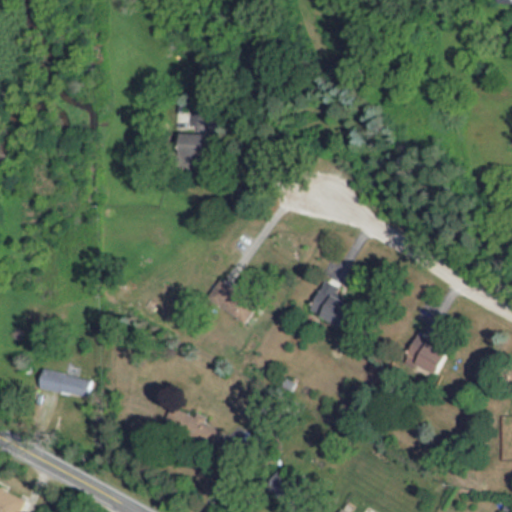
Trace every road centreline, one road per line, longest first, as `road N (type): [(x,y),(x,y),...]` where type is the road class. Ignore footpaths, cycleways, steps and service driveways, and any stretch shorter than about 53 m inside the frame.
road 1 (residential): [(511,317),(299,191)]
road 2 (tertiary): [(133,504),(0,431)]
